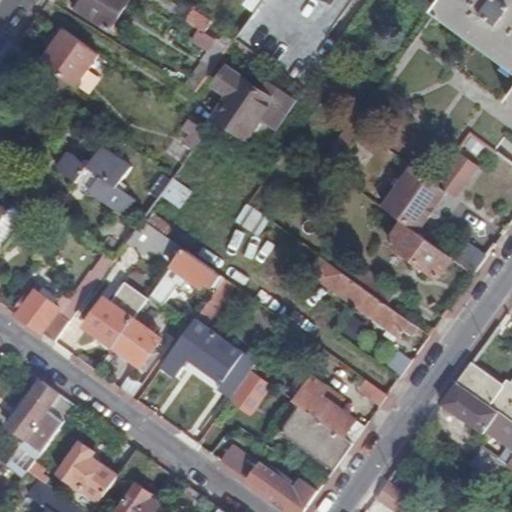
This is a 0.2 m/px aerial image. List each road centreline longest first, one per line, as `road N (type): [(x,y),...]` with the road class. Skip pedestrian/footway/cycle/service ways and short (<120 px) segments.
road 1 (residential): [(259,511),(0,326)]
road 2 (residential): [(337,511),(511,267)]
